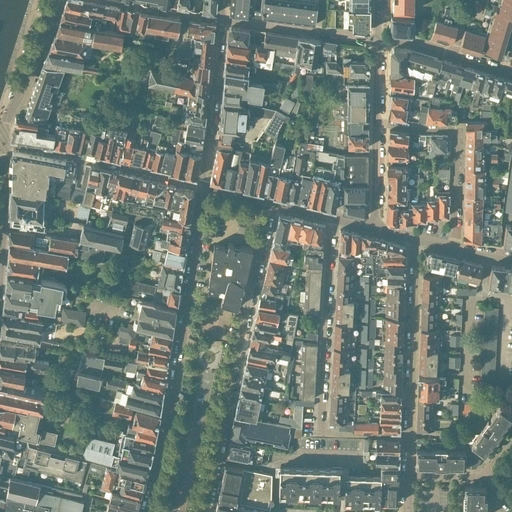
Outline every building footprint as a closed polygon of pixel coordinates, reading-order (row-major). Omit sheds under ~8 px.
[(83,12),(85,1),(77,0),(66,0),(64,8),(83,12)] [(189,0),(178,0),(177,7),(188,9),(189,0)] [(199,11),(200,0),(189,0),(188,9),(199,11)] [(216,13),(217,1),(217,0),(202,0),(203,0),(202,11),(216,13)] [(255,8),(255,0),(231,0),(230,13),(251,16),(252,7),(255,8)] [(315,24),(318,0),(316,0),(261,0),(260,13),(263,13),(263,17),(315,24)] [(370,9),(370,0),(345,0),(346,9),(348,9),(370,9)] [(414,0),(393,0),(393,11),(414,11),(414,0)] [(511,0),(502,0),(499,11),(496,11),(483,53),(490,55),(491,53),(501,56),(511,21),(511,0)] [(103,15),(105,5),(85,1),(83,12),(92,13),(103,15)] [(117,18),(119,8),(105,5),(103,15),(117,18)] [(91,20),(92,13),(83,12),(64,8),(60,19),(90,25),(91,20)] [(124,31),(127,9),(119,8),(117,18),(115,29),(124,31)] [(135,30),(137,18),(139,12),(127,9),(124,31),(124,33),(135,35),(136,31),(135,30)] [(370,28),(370,9),(348,9),(348,28),(367,31),(370,28)] [(145,32),(148,13),(139,12),(137,18),(135,30),(136,31),(145,32)] [(162,35),(165,16),(148,13),(145,32),(145,33),(162,35)] [(181,18),(165,16),(162,35),(178,38),(181,18)] [(414,34),(415,20),(412,20),(412,18),(391,17),(391,33),(411,35),(411,34),(414,34)] [(442,41),(449,19),(445,18),(444,22),(436,20),(431,37),(442,41)] [(115,29),(90,25),(60,19),(56,32),(92,40),(92,43),(121,47),(124,33),(124,31),(115,29)] [(452,44),(458,27),(450,24),(452,20),(449,19),(442,41),(452,44)] [(200,36),(202,22),(189,20),(187,34),(192,35),(200,36)] [(214,38),(215,24),(202,22),(200,36),(214,38)] [(254,39),(256,30),(232,26),(229,28),(227,39),(227,40),(248,43),(248,38),(254,39)] [(480,52),(486,35),(465,29),(460,46),(480,52)] [(279,52),(282,34),(265,31),(263,46),(274,47),(274,52),(279,52)] [(84,56),(87,42),(87,41),(55,33),(49,49),(49,50),(67,53),(65,66),(82,69),(101,73),(102,68),(86,65),(86,66),(82,65),(84,56)] [(295,55),(298,37),(282,34),(279,52),(295,55)] [(214,38),(200,36),(192,35),(191,38),(190,48),(212,51),(214,38)] [(316,65),(320,40),(300,37),(297,62),(316,65)] [(274,47),(263,46),(252,44),(252,43),(248,43),(227,40),(226,53),(251,58),(250,64),(256,65),(271,68),(272,60),(274,52),(274,47)] [(336,52),(336,42),(320,40),(320,63),(324,66),(326,64),(326,60),(336,61),(336,52)] [(211,68),(212,51),(190,48),(189,60),(188,64),(211,68)] [(438,76),(442,60),(406,49),(394,48),(390,51),(390,74),(404,75),(404,74),(405,74),(405,75),(410,75),(411,72),(428,77),(428,78),(437,79),(438,76)] [(65,66),(67,53),(49,50),(44,62),(65,66)] [(251,58),(226,53),(225,60),(250,64),(251,58)] [(369,74),(369,61),(350,60),(350,57),(343,57),(343,70),(336,61),(326,60),(326,64),(326,70),(335,72),(336,72),(343,73),(344,73),(369,74)] [(255,69),(256,65),(250,64),(225,60),(225,64),(225,70),(248,74),(249,68),(255,69)] [(281,69),(282,62),(272,60),(271,68),(281,69)] [(450,80),(455,64),(443,60),(442,60),(438,76),(446,79),(443,87),(447,89),(450,80)] [(294,64),(282,62),(281,69),(293,71),(294,64)] [(57,89),(65,69),(43,64),(37,82),(34,88),(35,88),(24,117),(38,120),(46,122),(53,102),(59,104),(64,92),(57,89)] [(209,91),(210,80),(186,76),(127,64),(122,79),(176,89),(189,91),(197,93),(197,96),(208,97),(209,91)] [(210,80),(211,68),(188,64),(186,76),(210,80)] [(456,92),(464,66),(455,64),(450,80),(454,82),(450,99),(454,100),(456,93),(456,92)] [(471,87),(476,70),(475,70),(464,66),(456,92),(456,93),(454,100),(458,101),(463,84),(471,87)] [(261,76),(248,74),(225,70),(224,83),(224,86),(243,88),(243,84),(260,86),(261,76)] [(476,70),(469,95),(474,97),(473,102),(477,103),(486,73),(476,70)] [(369,83),(369,74),(344,73),(343,73),(336,72),(335,72),(335,83),(347,83),(369,83)] [(490,92),(495,76),(486,73),(477,103),(492,103),(492,93),(490,92)] [(416,76),(410,75),(405,75),(405,74),(404,74),(404,75),(390,74),(389,86),(413,90),(413,84),(416,84),(416,76)] [(275,78),(261,76),(260,86),(274,88),(275,78)] [(500,94),(505,79),(504,78),(503,78),(495,76),(490,92),(492,93),(500,95),(500,94)] [(311,92),(313,77),(305,77),(304,92),(311,92)] [(511,80),(505,79),(500,94),(504,96),(504,95),(511,97),(511,80)] [(369,101),(369,83),(347,83),(347,101),(369,101)] [(257,105),(260,86),(243,84),(243,88),(224,86),(223,86),(222,99),(242,101),(253,104),(255,104),(257,105)] [(412,98),(413,90),(389,86),(389,94),(390,94),(408,97),(412,98)] [(207,105),(208,97),(197,96),(197,93),(189,91),(187,102),(207,105)] [(407,104),(408,97),(390,94),(389,102),(389,106),(390,106),(408,109),(409,109),(410,104),(407,104)] [(285,96),(280,107),(288,112),(294,101),(285,96)] [(247,130),(253,104),(242,101),(222,99),(220,123),(218,142),(232,143),(233,141),(237,142),(238,139),(234,138),(235,129),(235,130),(236,128),(247,130)] [(297,101),(293,110),(300,113),(302,102),(297,101)] [(369,101),(347,101),(344,101),(344,115),(369,115),(369,101)] [(207,105),(187,102),(187,109),(195,110),(206,112),(206,111),(206,112),(207,105)] [(257,105),(255,104),(254,115),(270,117),(275,109),(257,105)] [(406,115),(408,109),(390,106),(389,113),(390,113),(389,118),(407,121),(408,116),(406,115)] [(426,119),(426,122),(439,123),(440,106),(429,106),(428,111),(428,112),(427,115),(426,119)] [(451,106),(440,106),(439,123),(456,123),(457,113),(451,112),(451,106)] [(290,115),(277,107),(263,130),(276,137),(279,127),(283,120),(286,122),(290,115)] [(104,156),(112,118),(114,109),(108,108),(106,121),(106,122),(104,135),(99,134),(94,153),(104,156)] [(205,124),(206,112),(195,110),(187,109),(183,108),(181,120),(190,122),(205,124)] [(122,150),(129,122),(131,111),(125,110),(123,121),(112,118),(104,156),(114,158),(116,149),(122,150)] [(418,122),(426,122),(426,119),(427,115),(428,112),(420,110),(418,122)] [(81,127),(80,129),(88,131),(88,130),(90,118),(57,113),(56,118),(58,118),(57,124),(54,123),(53,127),(56,127),(54,134),(53,144),(66,147),(70,125),(81,127)] [(149,136),(141,164),(151,166),(155,147),(156,147),(158,142),(161,132),(165,117),(156,115),(154,123),(152,122),(151,129),(149,136)] [(369,133),(369,115),(344,115),(344,146),(348,146),(348,133),(369,133)] [(38,124),(38,120),(24,117),(16,116),(14,123),(21,124),(30,126),(38,127),(38,131),(42,132),(47,132),(49,126),(38,124)] [(95,119),(106,122),(106,121),(94,118),(91,131),(88,130),(88,131),(80,129),(75,149),(86,151),(87,150),(95,119)] [(104,135),(106,122),(95,119),(87,150),(86,151),(94,153),(99,134),(104,135)] [(483,121),(467,122),(466,134),(496,134),(496,129),(490,130),(490,129),(483,129),(483,121)] [(120,160),(130,162),(134,143),(136,134),(139,134),(140,126),(137,125),(135,131),(131,130),(133,123),(129,122),(122,150),(120,160)] [(204,133),(205,124),(190,122),(188,129),(188,131),(192,131),(204,133)] [(18,139),(21,124),(14,123),(14,125),(11,138),(18,139)] [(28,141),(30,126),(21,124),(18,139),(23,140),(28,141)] [(75,149),(80,129),(81,127),(70,125),(66,147),(75,149)] [(40,142),(42,132),(38,131),(38,127),(30,126),(28,141),(40,142)] [(155,147),(151,166),(160,168),(165,151),(175,153),(181,127),(174,126),(171,137),(168,136),(167,140),(166,144),(158,142),(156,147),(155,147)] [(187,161),(190,146),(192,131),(188,131),(188,129),(181,127),(175,153),(171,171),(184,174),(187,161)] [(407,145),(409,133),(390,130),(388,138),(389,138),(388,142),(407,145)] [(202,147),(204,133),(192,131),(190,146),(202,147)] [(53,144),(54,134),(47,132),(42,132),(40,142),(53,144)] [(368,146),(369,133),(348,133),(348,146),(368,146)] [(466,134),(466,145),(483,146),(483,139),(490,139),(491,141),(496,141),(496,139),(496,134),(466,134)] [(134,143),(130,162),(141,164),(149,136),(142,135),(139,144),(134,143)] [(447,151),(447,142),(447,136),(447,135),(430,135),(430,151),(435,151),(435,158),(439,158),(439,159),(450,159),(450,151),(447,151)] [(232,143),(223,183),(233,185),(240,157),(242,149),(243,146),(240,145),(240,142),(237,142),(233,141),(232,143)] [(292,169),(286,198),(296,200),(305,156),(306,148),(307,143),(299,141),(297,155),(294,155),(292,169)] [(213,181),(223,183),(232,143),(218,142),(218,147),(211,178),(213,180),(213,181)] [(273,195),(280,166),(285,145),(275,142),(273,149),(269,162),(263,192),(273,195)] [(408,145),(407,145),(388,142),(388,157),(399,157),(399,160),(407,160),(407,158),(408,158),(408,145)] [(484,146),(483,146),(466,145),(466,157),(484,157),(484,146)] [(201,154),(202,147),(190,146),(187,161),(199,163),(201,154)] [(313,173),(314,168),(315,159),(316,150),(306,148),(305,156),(296,200),(307,203),(313,173)] [(120,160),(122,150),(116,149),(114,158),(120,160)] [(12,188),(44,193),(47,194),(56,195),(69,198),(70,188),(71,183),(72,183),(73,178),(75,172),(77,163),(74,162),(74,163),(69,162),(68,165),(70,165),(69,170),(65,170),(66,159),(18,150),(13,156),(13,158),(12,188)] [(316,150),(315,159),(332,161),(331,169),(324,207),(335,209),(339,187),(344,188),(344,154),(322,151),(316,150)] [(171,171),(175,153),(165,151),(160,168),(171,171)] [(367,214),(368,155),(344,154),(344,188),(343,211),(364,216),(367,214)] [(280,166),(273,195),(280,196),(286,198),(292,169),(294,155),(282,155),(280,166)] [(246,171),(249,159),(240,157),(233,185),(243,188),(247,171),(246,171)] [(263,192),(269,162),(250,157),(249,159),(246,171),(247,171),(243,188),(253,190),(263,192)] [(484,169),(484,157),(466,157),(465,168),(484,169)] [(66,159),(65,170),(69,170),(70,165),(68,165),(69,162),(74,163),(74,162),(74,160),(66,159)] [(197,176),(199,163),(187,161),(184,174),(196,177),(197,176)] [(96,185),(100,167),(91,165),(91,166),(90,170),(89,174),(88,177),(87,181),(87,183),(87,185),(86,189),(86,190),(83,202),(91,205),(93,196),(95,189),(96,185)] [(407,165),(388,165),(387,177),(407,177),(416,178),(416,174),(410,174),(409,173),(407,173),(407,165)] [(313,173),(307,203),(315,205),(323,167),(314,166),(314,168),(313,173)] [(94,191),(93,196),(99,197),(99,198),(103,199),(107,184),(106,184),(110,170),(100,167),(96,185),(95,189),(94,191)] [(331,169),(323,167),(315,205),(324,207),(331,169)] [(485,169),(484,169),(465,168),(465,182),(485,182),(485,169)] [(449,179),(450,169),(440,169),(439,179),(449,179)] [(93,196),(91,205),(101,208),(106,209),(108,210),(109,205),(110,200),(112,194),(113,194),(119,172),(110,170),(106,184),(107,184),(103,199),(99,198),(99,197),(93,196)] [(109,205),(108,210),(113,211),(113,209),(116,210),(116,207),(117,205),(115,204),(116,202),(118,203),(119,197),(122,187),(122,186),(123,185),(123,184),(124,184),(125,184),(126,180),(127,174),(119,172),(113,194),(112,194),(110,200),(109,205)] [(128,199),(133,176),(127,174),(126,180),(125,184),(124,184),(123,184),(123,185),(122,186),(122,187),(119,197),(128,199)] [(136,194),(141,178),(133,176),(128,199),(131,200),(132,193),(134,194),(133,195),(136,196),(136,194)] [(407,189),(407,177),(387,177),(387,189),(404,189),(407,189)] [(136,196),(134,202),(140,204),(141,196),(143,197),(144,195),(146,196),(150,180),(141,178),(136,194),(136,196)] [(156,191),(158,182),(150,180),(146,196),(144,195),(143,197),(141,196),(140,204),(146,205),(147,198),(154,199),(155,195),(158,195),(157,197),(160,197),(160,196),(159,196),(159,192),(156,191)] [(163,197),(166,184),(158,182),(156,191),(159,192),(159,196),(160,196),(163,197)] [(485,196),(485,182),(465,182),(465,195),(483,196),(485,196)] [(154,201),(152,206),(156,207),(167,210),(167,213),(169,213),(171,207),(172,202),(175,186),(166,184),(163,197),(160,196),(160,197),(157,197),(158,195),(155,195),(154,199),(154,201)] [(81,188),(75,187),(72,186),(72,188),(70,188),(69,198),(83,202),(86,189),(85,189),(86,189),(81,188)] [(181,204),(182,196),(184,189),(175,186),(172,202),(176,203),(181,204)] [(43,219),(44,193),(12,188),(11,214),(43,219)] [(194,191),(184,189),(182,196),(181,204),(176,203),(175,208),(171,207),(169,213),(191,217),(194,191)] [(387,189),(387,201),(398,202),(404,202),(409,202),(413,202),(417,200),(418,197),(404,196),(404,189),(387,189)] [(437,199),(437,190),(433,190),(433,199),(427,198),(427,200),(427,218),(435,218),(435,217),(438,217),(438,216),(438,199),(437,199)] [(448,216),(449,190),(437,190),(437,199),(438,199),(438,216),(448,216)] [(483,207),(483,196),(465,195),(464,207),(483,207)] [(414,202),(413,203),(413,222),(417,222),(417,220),(427,220),(427,219),(427,218),(427,200),(420,200),(420,202),(414,202)] [(398,208),(398,202),(387,201),(387,210),(398,211),(398,208)] [(398,211),(397,225),(408,225),(408,222),(413,222),(413,203),(409,202),(409,206),(407,208),(398,208),(398,211)] [(80,203),(77,215),(88,218),(91,206),(80,203)] [(154,217),(152,223),(161,224),(189,230),(190,224),(191,218),(191,217),(169,213),(167,213),(167,210),(156,207),(154,217)] [(494,211),(494,207),(483,207),(464,207),(464,210),(465,210),(464,218),(482,219),(482,212),(489,212),(489,211),(494,211)] [(128,213),(125,212),(116,210),(113,209),(113,211),(109,223),(103,228),(86,225),(83,224),(79,240),(106,246),(120,249),(128,213)] [(387,220),(386,220),(389,223),(397,225),(398,211),(387,210),(387,214),(387,215),(387,220)] [(298,236),(302,219),(280,213),(272,245),(290,248),(295,249),(296,244),(298,244),(298,242),(297,242),(291,240),(292,235),(298,236)] [(51,220),(43,219),(11,214),(11,222),(49,229),(51,220)] [(502,230),(501,223),(488,223),(488,226),(482,225),(482,219),(464,218),(464,226),(464,229),(502,230)] [(307,247),(313,222),(302,219),(298,236),(297,242),(298,242),(300,237),(304,238),(302,245),(307,246),(307,247)] [(147,247),(152,226),(134,222),(129,243),(147,247)] [(321,240),(325,225),(313,222),(307,247),(322,248),(323,240),(321,240)] [(187,241),(189,230),(161,224),(160,229),(167,230),(166,237),(187,241)] [(511,245),(511,224),(506,224),(503,244),(511,245)] [(32,246),(34,232),(35,232),(10,227),(9,242),(32,246)] [(350,253),(351,232),(340,229),(339,252),(350,253)] [(501,235),(502,230),(464,229),(464,233),(464,240),(481,243),(481,234),(488,234),(488,235),(501,235)] [(32,245),(32,246),(48,248),(69,252),(103,260),(106,246),(79,240),(51,235),(35,232),(34,232),(32,245)] [(351,232),(350,253),(350,248),(355,248),(355,253),(360,254),(361,234),(351,232)] [(370,252),(370,236),(361,234),(360,254),(363,254),(363,252),(370,252)] [(378,247),(379,239),(370,236),(370,252),(373,252),(377,252),(378,247)] [(186,249),(187,241),(166,237),(164,237),(163,244),(186,249)] [(378,247),(377,252),(386,253),(387,241),(379,239),(378,247)] [(396,253),(396,243),(387,241),(386,253),(396,253)] [(66,266),(69,252),(32,246),(9,242),(8,256),(44,262),(66,266)] [(185,256),(186,249),(163,244),(156,242),(154,249),(161,251),(185,256)] [(214,244),(208,289),(219,289),(219,286),(225,287),(222,296),(221,300),(234,304),(238,305),(239,301),(244,285),(244,283),(241,281),(242,279),(243,279),(244,279),(245,279),(245,278),(246,278),(246,277),(253,248),(250,247),(240,245),(240,247),(234,246),(234,245),(234,244),(233,243),(232,242),(231,242),(230,242),(229,243),(228,244),(228,246),(214,244)] [(396,243),(396,253),(405,254),(405,252),(405,245),(396,243)] [(271,251),(269,257),(292,262),(293,256),(293,254),(295,249),(290,248),(272,245),(271,251)] [(154,249),(152,259),(159,261),(163,262),(183,267),(185,256),(161,251),(154,249)] [(458,258),(430,251),(428,253),(427,264),(455,271),(458,258)] [(322,254),(305,252),(304,258),(322,260),(322,254)] [(367,257),(366,263),(405,264),(405,254),(396,253),(386,253),(377,252),(373,252),(373,257),(367,257)] [(42,275),(44,262),(8,256),(7,271),(38,275),(42,275)] [(356,257),(339,256),(338,267),(356,268),(356,257)] [(285,284),(290,262),(269,258),(265,279),(282,283),(285,284)] [(468,279),(472,262),(461,259),(457,276),(468,279)] [(180,288),(183,267),(163,262),(158,284),(165,286),(180,288)] [(483,265),(472,262),(468,279),(479,282),(483,265)] [(362,263),(362,274),(369,274),(377,275),(386,275),(405,275),(405,264),(366,263),(362,263)] [(503,286),(506,267),(492,265),(489,284),(503,286)] [(355,280),(356,268),(338,267),(338,279),(355,280)] [(446,275),(446,272),(427,267),(425,274),(423,274),(423,279),(443,280),(444,275),(446,275)] [(511,287),(511,267),(506,267),(503,286),(511,287)] [(321,269),(307,268),(306,280),(321,281),(321,269)] [(63,282),(42,278),(42,275),(38,275),(7,271),(7,272),(6,285),(61,295),(62,291),(66,292),(67,283),(63,282)] [(376,282),(376,284),(387,284),(405,285),(405,275),(386,275),(377,275),(376,279),(377,280),(376,282)] [(177,302),(179,290),(156,285),(125,278),(122,291),(138,295),(140,290),(154,293),(155,291),(163,293),(162,299),(177,302)] [(279,293),(282,283),(265,279),(262,290),(267,291),(275,292),(279,293)] [(354,291),(355,280),(338,279),(337,290),(354,291)] [(320,291),(321,281),(306,280),(305,290),(320,291)] [(404,296),(405,285),(387,284),(387,296),(404,296)] [(61,295),(6,285),(6,286),(4,299),(4,300),(42,307),(55,309),(56,303),(59,304),(60,304),(61,295)] [(320,303),(320,291),(305,290),(305,302),(320,303)] [(354,300),(354,291),(337,290),(336,300),(354,300)] [(443,297),(443,291),(422,291),(422,298),(440,299),(440,296),(443,297)] [(283,294),(279,293),(275,292),(274,300),(276,300),(275,310),(281,311),(281,310),(283,294)] [(290,295),(283,294),(281,310),(287,311),(290,295)] [(387,296),(386,307),(404,307),(404,296),(387,296)] [(265,298),(260,297),(258,307),(275,310),(276,300),(274,300),(265,298)] [(174,321),(176,308),(156,303),(153,301),(142,298),(139,313),(139,314),(138,314),(137,320),(136,325),(136,326),(148,328),(172,334),(173,328),(174,322),(174,321)] [(439,308),(440,299),(422,298),(422,307),(439,308)] [(4,303),(3,312),(21,315),(25,316),(29,317),(29,316),(40,318),(41,309),(4,302),(4,303)] [(319,313),(320,303),(305,302),(304,312),(319,313)] [(298,314),(281,311),(275,310),(258,307),(256,318),(276,322),(282,323),(282,329),(281,333),(288,334),(286,343),(292,344),(294,335),(296,321),(297,321),(298,314)] [(386,307),(386,317),(403,318),(404,307),(386,307)] [(422,308),(421,317),(439,318),(439,308),(422,307),(422,308)] [(86,312),(71,309),(63,308),(61,322),(83,326),(86,312)] [(42,319),(40,318),(29,316),(29,317),(25,316),(21,315),(3,312),(1,332),(1,333),(40,340),(42,325),(46,326),(46,329),(55,331),(57,321),(45,319),(42,318),(42,319)] [(383,317),(383,328),(403,329),(403,328),(403,318),(386,317),(383,317)] [(421,317),(421,328),(438,328),(439,318),(421,317)] [(275,328),(276,322),(256,318),(254,328),(281,333),(282,329),(275,328)] [(133,337),(136,326),(136,325),(128,323),(127,327),(115,324),(113,333),(133,337)] [(172,334),(148,328),(147,335),(171,341),(172,334)] [(280,338),(281,333),(254,328),(252,336),(279,341),(282,338),(280,338)] [(383,328),(382,339),(385,339),(403,340),(403,329),(383,328)] [(170,348),(171,341),(147,335),(145,342),(146,342),(150,343),(150,344),(170,348)] [(460,346),(461,335),(450,335),(450,345),(460,346)] [(281,342),(279,341),(252,336),(250,344),(269,348),(270,344),(280,346),(281,342)] [(385,339),(385,349),(402,349),(403,340),(385,339)] [(303,340),(296,340),(295,344),(303,344),(302,354),(317,355),(317,344),(303,343),(303,340)] [(34,359),(36,346),(8,342),(7,341),(6,341),(5,342),(0,341),(0,354),(27,359),(27,364),(29,367),(47,371),(49,361),(34,359)] [(169,355),(170,348),(150,344),(150,343),(146,342),(145,342),(140,341),(139,347),(149,349),(148,351),(151,352),(169,355)] [(288,361),(290,352),(269,348),(250,344),(248,353),(267,357),(276,359),(276,358),(288,361)] [(385,349),(385,357),(402,357),(402,354),(402,351),(402,349),(385,349)] [(150,361),(151,352),(148,351),(138,350),(137,359),(150,361)] [(168,364),(169,355),(151,352),(150,361),(168,364)] [(266,361),(267,357),(248,353),(247,361),(274,367),(275,363),(266,361)] [(27,359),(0,354),(0,364),(26,370),(27,364),(27,359)] [(102,369),(105,357),(82,354),(79,370),(101,375),(102,369)] [(316,366),(317,355),(302,354),(302,365),(316,366)] [(294,356),(290,355),(286,372),(290,373),(294,356)] [(460,357),(449,356),(449,366),(459,367),(460,357)] [(122,366),(123,361),(105,357),(102,369),(105,370),(105,367),(109,367),(121,370),(122,366)] [(384,362),(384,368),(402,369),(402,357),(385,357),(384,362)] [(246,362),(244,373),(265,378),(267,369),(280,371),(281,366),(287,367),(287,365),(288,361),(276,358),(276,359),(275,363),(274,367),(247,361),(246,362)] [(122,366),(121,370),(125,370),(137,373),(135,382),(164,389),(166,377),(154,374),(147,373),(147,371),(136,369),(137,363),(126,361),(123,361),(122,366)] [(167,368),(137,363),(136,369),(147,371),(147,373),(166,377),(167,368)] [(0,376),(24,382),(33,384),(34,379),(25,377),(26,370),(0,364),(0,376)] [(316,376),(316,366),(302,365),(301,376),(316,376)] [(384,368),(384,379),(401,380),(402,369),(384,368)] [(99,385),(101,375),(79,370),(77,380),(99,385)] [(264,386),(265,378),(244,373),(241,386),(263,391),(262,393),(266,394),(269,395),(270,388),(264,386)] [(419,375),(419,376),(419,379),(419,380),(419,392),(418,392),(418,396),(418,397),(435,397),(446,397),(446,396),(445,397),(446,378),(439,377),(439,376),(419,375)] [(47,387),(24,382),(0,376),(0,389),(45,400),(47,387)] [(161,411),(164,389),(135,382),(108,376),(106,386),(111,387),(108,400),(115,401),(116,401),(125,403),(125,402),(161,411)] [(315,387),(316,376),(301,376),(301,386),(315,387)] [(383,390),(401,391),(401,380),(384,379),(383,390)] [(352,391),(352,385),(332,384),(331,391),(349,392),(349,391),(352,391)] [(263,391),(241,386),(239,395),(246,396),(247,396),(257,398),(257,399),(261,400),(262,396),(263,396),(263,397),(268,398),(269,395),(266,394),(262,393),(263,391)] [(314,398),(315,387),(301,386),(300,397),(314,398)] [(43,412),(45,400),(0,389),(0,402),(40,411),(43,412)] [(288,398),(288,392),(279,390),(278,397),(288,398)] [(401,400),(401,391),(383,390),(373,390),(373,391),(358,391),(358,395),(380,395),(380,400),(401,400)] [(348,402),(349,392),(331,391),(331,401),(348,402)] [(259,410),(261,400),(257,399),(257,398),(247,396),(246,396),(239,395),(238,400),(237,405),(235,415),(256,419),(260,419),(261,419),(263,411),(262,411),(259,410)] [(418,397),(418,408),(435,408),(435,407),(435,397),(418,397)] [(101,398),(98,410),(113,413),(130,416),(133,405),(125,403),(116,401),(115,401),(108,400),(101,398)] [(400,410),(401,400),(380,400),(380,409),(400,410)] [(348,413),(348,402),(331,401),(330,412),(348,413)] [(0,422),(6,424),(12,425),(11,430),(10,433),(32,438),(38,440),(40,441),(54,444),(57,432),(43,429),(42,432),(39,431),(39,430),(36,429),(40,414),(40,411),(27,409),(26,411),(0,405),(0,422)] [(511,417),(511,413),(500,405),(489,420),(482,415),(479,420),(499,437),(502,433),(501,433),(511,417)] [(316,418),(316,407),(303,407),(303,419),(316,418)] [(143,428),(148,411),(136,408),(131,424),(142,427),(142,428),(143,428)] [(418,408),(417,418),(435,419),(435,408),(418,408)] [(156,431),(160,415),(148,411),(143,428),(156,431)] [(347,423),(348,413),(330,412),(329,422),(339,423),(339,430),(354,430),(354,423),(347,423)] [(289,432),(290,425),(290,424),(278,422),(276,421),(276,422),(256,419),(235,415),(233,426),(230,439),(245,442),(246,437),(287,446),(290,432),(289,432)] [(294,423),(294,418),(279,415),(278,422),(290,424),(290,425),(294,423)] [(434,430),(435,419),(417,418),(417,429),(434,430)] [(497,440),(498,439),(499,437),(479,420),(476,424),(482,430),(471,445),(472,445),(468,450),(474,455),(474,454),(481,460),(496,439),(497,440)] [(5,429),(6,424),(0,422),(0,430),(10,433),(11,430),(5,429)] [(378,422),(366,422),(358,422),(354,422),(354,423),(354,430),(354,431),(378,432),(378,427),(378,422)] [(399,432),(400,423),(380,422),(378,422),(378,427),(380,427),(380,425),(382,425),(382,432),(399,432)] [(103,426),(94,423),(90,436),(100,438),(103,426)] [(155,440),(156,431),(143,428),(142,428),(142,427),(131,424),(129,423),(126,433),(155,440)] [(316,437),(316,423),(302,423),(303,437),(316,437)] [(154,443),(155,440),(126,433),(122,432),(123,430),(105,426),(102,439),(114,442),(153,450),(154,443)] [(0,442),(12,446),(14,437),(0,432),(0,442)] [(147,474),(149,463),(111,453),(113,447),(114,442),(102,439),(90,436),(84,453),(85,457),(147,474)] [(12,446),(0,442),(0,451),(1,451),(1,452),(14,455),(19,457),(24,439),(17,437),(15,446),(12,446)] [(38,471),(43,449),(29,446),(27,440),(24,439),(19,457),(20,457),(20,456),(25,458),(23,467),(38,471)] [(264,446),(245,442),(230,439),(230,440),(228,447),(249,452),(248,453),(262,456),(264,446)] [(376,439),(376,450),(399,451),(399,440),(393,439),(376,439)] [(441,468),(441,441),(436,441),(435,449),(417,449),(416,466),(435,466),(435,468),(441,468)] [(471,459),(474,455),(468,450),(447,450),(447,442),(441,441),(441,468),(444,468),(444,467),(471,467),(471,459)] [(151,455),(153,450),(114,442),(113,447),(151,456),(151,455)] [(151,456),(113,447),(111,453),(149,463),(151,456)] [(249,452),(228,447),(227,456),(261,462),(262,456),(248,453),(249,452)] [(52,474),(58,453),(43,449),(38,471),(52,474)] [(398,463),(399,451),(376,450),(376,462),(398,463)] [(1,451),(0,451),(0,470),(1,471),(4,461),(12,463),(14,455),(1,452),(1,451)] [(67,478),(72,457),(58,453),(52,474),(67,478)] [(475,467),(481,460),(474,454),(474,455),(471,459),(471,467),(475,467)] [(81,481),(87,461),(72,457),(67,478),(81,481)] [(17,464),(12,463),(4,461),(1,471),(15,474),(17,464)] [(116,479),(118,470),(91,462),(88,471),(104,476),(101,487),(112,490),(116,479)] [(269,511),(270,508),(271,503),(272,503),(273,502),(274,501),(274,500),(273,499),(273,498),(271,498),(272,474),(225,464),(218,496),(219,496),(218,500),(215,511),(269,511)] [(348,468),(280,466),(279,496),(284,496),(284,494),(322,495),(322,498),(344,499),(344,503),(364,503),(364,506),(373,506),(373,504),(380,504),(380,502),(397,502),(398,482),(398,479),(398,465),(381,465),(380,476),(348,475),(348,468)] [(143,487),(146,478),(120,470),(118,470),(116,479),(143,487)] [(0,478),(0,475),(0,474),(0,473),(0,483),(8,486),(10,476),(8,475),(7,480),(0,478)] [(81,499),(82,494),(53,487),(40,484),(10,476),(8,486),(7,494),(0,492),(0,506),(6,508),(23,511),(80,511),(84,500),(81,499)] [(140,498),(143,487),(116,479),(112,490),(140,498)] [(0,492),(7,494),(8,486),(0,483),(0,492)] [(486,496),(486,486),(465,486),(464,501),(488,502),(488,496),(486,496)] [(137,506),(140,498),(112,490),(109,498),(137,506)] [(89,511),(91,506),(93,497),(89,496),(84,511),(89,511)] [(488,507),(488,502),(464,501),(464,511),(485,511),(486,507),(488,507)] [(110,511),(135,511),(136,510),(108,502),(106,511),(110,511)]
